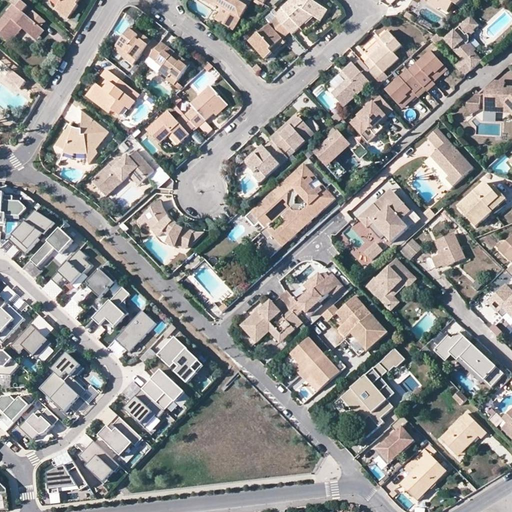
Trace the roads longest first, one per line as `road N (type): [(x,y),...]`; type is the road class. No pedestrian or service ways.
road 1 (residential): [(0,264),(111,363),(109,396),(62,443),(24,466)]
road 2 (residential): [(356,487),(335,450),(223,343),(222,332)]
road 3 (residential): [(18,160),(116,0)]
road 4 (residential): [(178,507),(356,487)]
road 5 (residential): [(334,219),(318,244),(297,254),(222,332)]
road 6 (residential): [(159,2),(226,56),(269,106)]
road 7 (residential): [(400,144),(511,49)]
road 8 (residential): [(269,106),(355,26),(357,0)]
